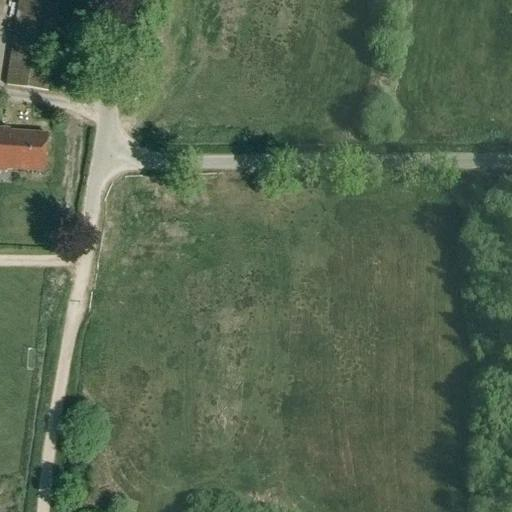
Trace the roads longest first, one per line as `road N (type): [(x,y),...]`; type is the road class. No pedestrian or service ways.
road 1 (unclassified): [(100,163),(511,162)]
road 2 (track): [(45,511),(82,263)]
road 3 (unclassified): [(100,163),(125,0)]
